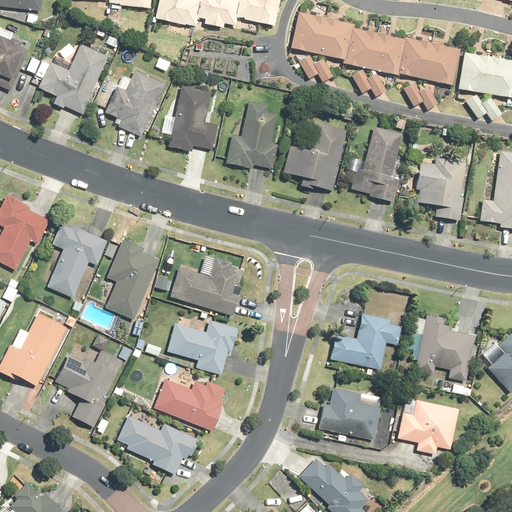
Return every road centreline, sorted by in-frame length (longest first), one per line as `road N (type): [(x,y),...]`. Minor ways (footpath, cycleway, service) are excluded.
road 1 (residential): [(292,0),(279,40),(283,65),(298,81),(511,131)]
road 2 (tertiary): [(291,228),(133,187),(0,139)]
road 3 (tertiary): [(511,274),(332,237)]
road 4 (residential): [(192,511),(238,468),(282,375)]
road 5 (residential): [(511,27),(353,0)]
road 6 (residential): [(0,423),(101,476),(129,511)]
road 7 (residential): [(282,375),(291,228)]
road 8 (residential): [(332,237),(282,375)]
